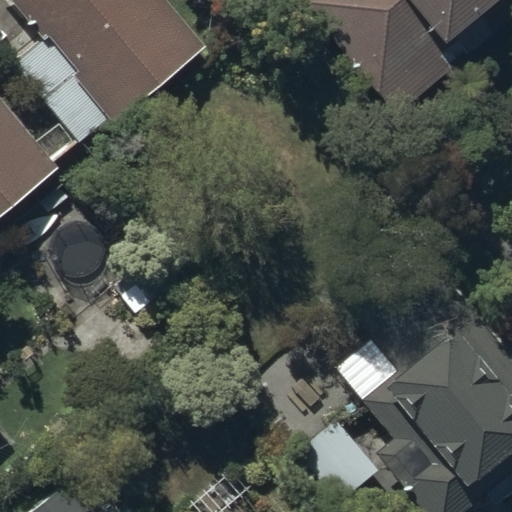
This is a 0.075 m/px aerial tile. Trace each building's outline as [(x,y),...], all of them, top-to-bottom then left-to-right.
[(203,31),(177,0),(20,0),(43,26),(9,54),(77,135),(203,31)] [(511,0),(312,0),(396,105),(511,12),(511,0)] [(0,201),(56,156),(0,86),(0,201)] [(389,426),(374,438),(431,511),(450,511),(511,464),(511,365),(456,294),(436,310),(393,254),(343,293),(393,358),(358,385),(389,426)] [(379,461),(336,410),(296,444),(339,495),(379,461)] [(92,441),(12,511),(142,511),(149,506),(92,441)]
